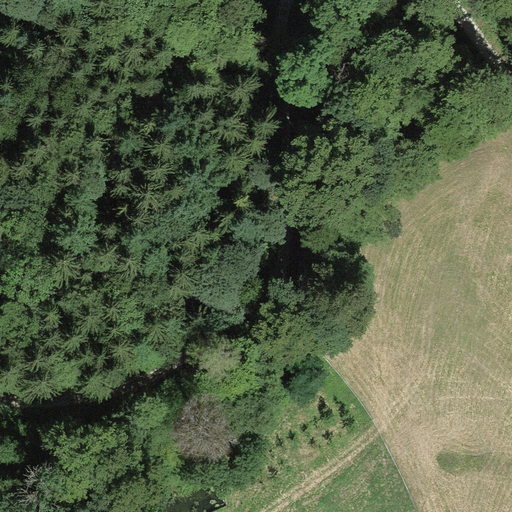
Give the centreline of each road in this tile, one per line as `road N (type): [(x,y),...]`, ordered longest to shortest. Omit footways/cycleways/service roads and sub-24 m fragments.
road 1 (track): [(283,0),(278,52),(289,190),(272,277),(241,315),(158,372),(64,404),(0,404)]
road 2 (track): [(95,511),(254,335),(272,277)]
